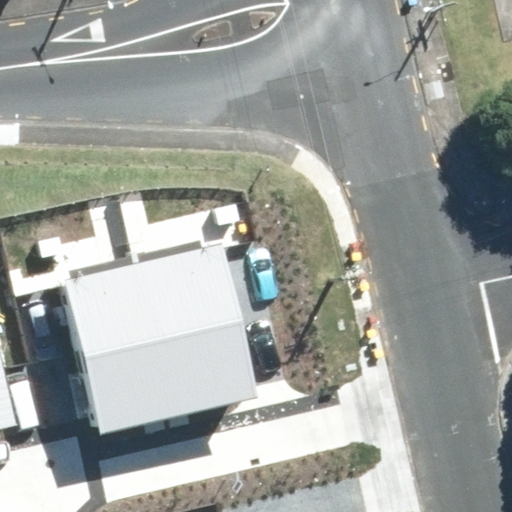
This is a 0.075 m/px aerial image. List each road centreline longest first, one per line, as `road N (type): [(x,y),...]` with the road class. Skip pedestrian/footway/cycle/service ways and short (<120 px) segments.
road 1 (tertiary): [(381,90),(0,73)]
road 2 (residential): [(418,299),(468,511)]
road 3 (residential): [(381,90),(418,299)]
road 4 (tertiary): [(0,62),(174,0)]
